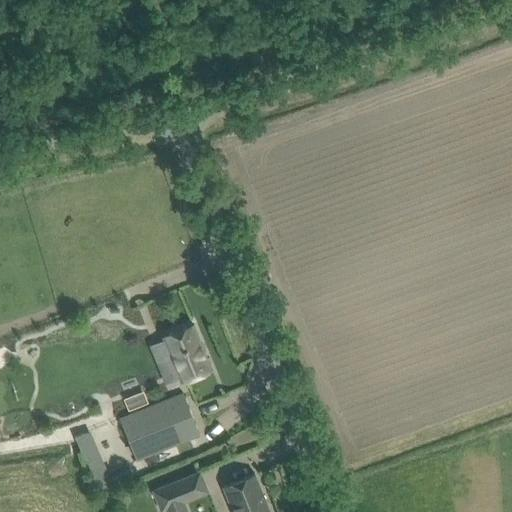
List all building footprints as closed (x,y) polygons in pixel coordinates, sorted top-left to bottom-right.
[(163,335),(182,381),(212,369),(193,323),(163,335)] [(120,418),(137,459),(200,434),(183,393),(120,418)] [(98,486),(113,480),(92,427),(77,433),(98,486)] [(139,464),(127,469),(131,479),(143,474),(139,464)] [(222,486),(232,511),(270,511),(254,472),(222,486)] [(153,489),(161,510),(191,498),(183,477),(153,489)]
